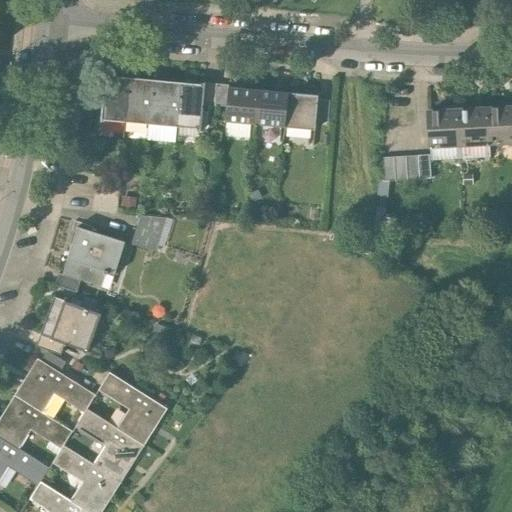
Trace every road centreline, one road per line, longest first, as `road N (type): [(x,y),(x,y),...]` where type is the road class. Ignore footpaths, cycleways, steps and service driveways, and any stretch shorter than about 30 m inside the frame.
road 1 (residential): [(511,55),(364,53),(56,24)]
road 2 (unclassified): [(0,248),(56,24)]
